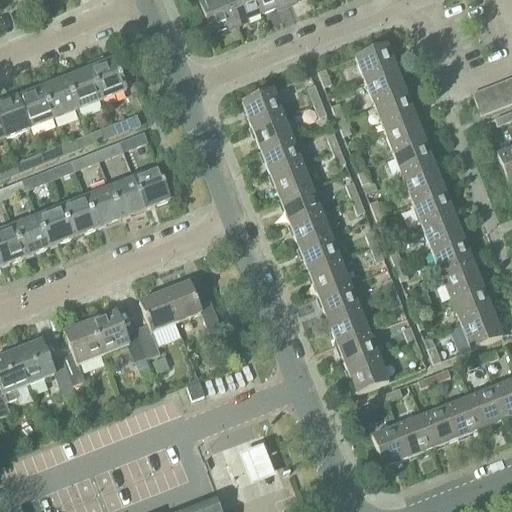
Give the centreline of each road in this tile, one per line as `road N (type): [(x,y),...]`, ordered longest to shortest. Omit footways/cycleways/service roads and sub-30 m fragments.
road 1 (residential): [(342,511),(235,223)]
road 2 (residential): [(0,318),(235,223)]
road 3 (residential): [(185,94),(403,7)]
road 4 (residential): [(0,63),(149,1)]
road 5 (residential): [(425,0),(458,88),(511,66)]
road 6 (residential): [(235,223),(185,94)]
